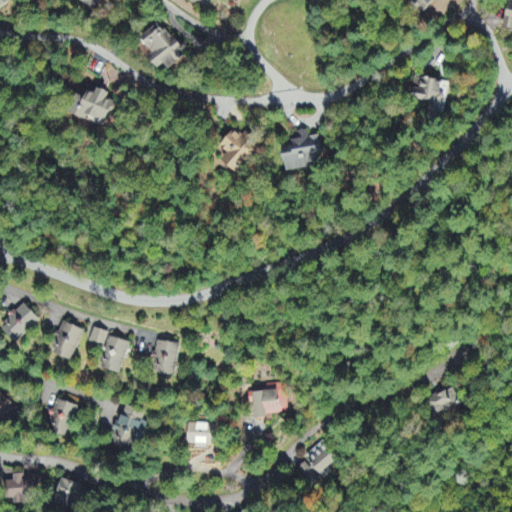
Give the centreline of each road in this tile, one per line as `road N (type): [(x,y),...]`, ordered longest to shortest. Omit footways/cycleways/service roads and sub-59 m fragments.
road 1 (residential): [(0,255),(123,298),(181,304),(234,288),(379,221),(511,92)]
road 2 (residential): [(0,31),(107,54),(145,85),(177,97),(275,103),(344,95),(442,29),(471,21),(511,89)]
road 3 (residential): [(0,457),(191,501),(242,498),(326,420),(438,373),(511,309)]
road 4 (residential): [(0,287),(154,338)]
road 5 (residential): [(136,490),(191,469),(259,486)]
road 6 (residential): [(0,369),(113,414)]
road 7 (residential): [(291,101),(248,33),(265,0)]
